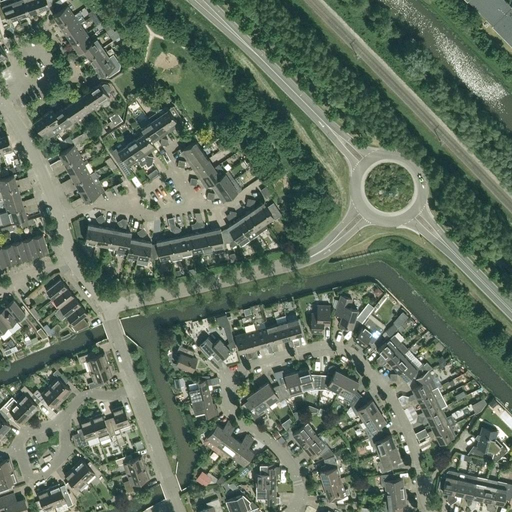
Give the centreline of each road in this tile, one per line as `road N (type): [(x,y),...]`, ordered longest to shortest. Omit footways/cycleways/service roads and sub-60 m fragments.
road 1 (residential): [(291,511),(294,474),(228,407),(226,395),(236,371),(282,354),(329,348),(366,369),(400,423),(418,480)]
road 2 (residential): [(107,305),(302,262),(364,212)]
road 3 (primary): [(365,163),(201,2)]
road 4 (track): [(109,80),(123,111),(93,130),(136,191)]
road 5 (primary): [(511,312),(413,213)]
road 6 (residential): [(0,104),(60,215)]
road 7 (residential): [(65,452),(33,474),(17,454),(25,432),(61,421)]
